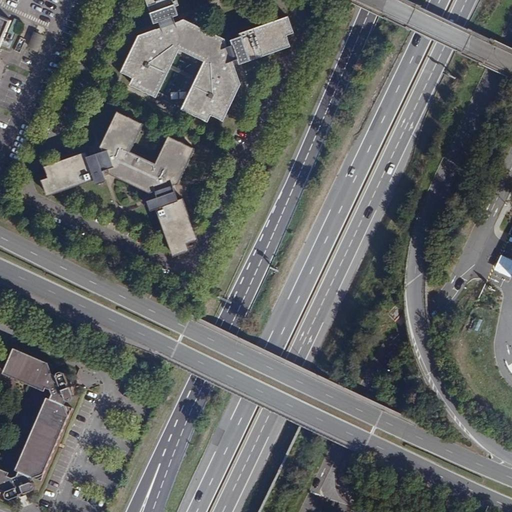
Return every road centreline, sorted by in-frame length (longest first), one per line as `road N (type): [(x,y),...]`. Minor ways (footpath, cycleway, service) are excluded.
road 1 (motorway): [(439,0),(193,511)]
road 2 (motorway): [(222,511),(466,0)]
road 3 (secondary): [(511,476),(0,237)]
road 4 (secondary): [(0,268),(511,507)]
road 5 (motorway): [(373,0),(167,453)]
road 6 (motorway): [(511,459),(449,395),(426,350),(416,296),(422,235),(511,34)]
road 7 (residential): [(511,168),(447,291),(376,365),(312,499)]
road 8 (unclassified): [(511,64),(376,0)]
